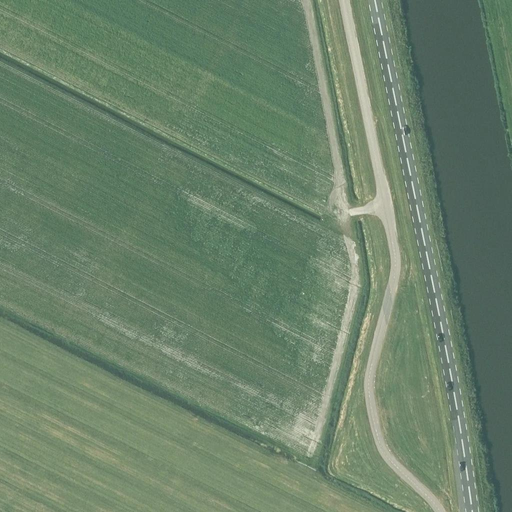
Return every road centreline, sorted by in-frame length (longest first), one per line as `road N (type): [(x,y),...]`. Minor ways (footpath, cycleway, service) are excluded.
road 1 (unclassified): [(439,511),(383,452),(370,408),(368,380),(395,256),(342,0)]
road 2 (primary): [(471,511),(454,390),(374,0)]
